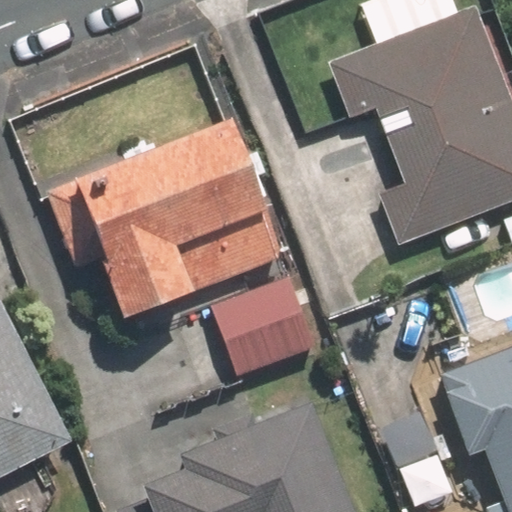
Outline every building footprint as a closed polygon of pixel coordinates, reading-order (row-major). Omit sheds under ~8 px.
[(511,202),(511,121),(468,7),(348,53),(419,238),(511,202)] [(218,125),(37,190),(67,273),(87,267),(107,323),(269,265),(218,125)] [(283,279),(205,309),(233,380),(310,351),(283,279)] [(0,325),(0,479),(62,448),(0,325)] [(511,511),(511,328),(435,357),(493,511),(511,511)] [(340,511),(299,410),(252,428),(247,414),(201,432),(206,442),(162,460),(169,477),(129,493),(134,504),(112,511),(340,511)]
